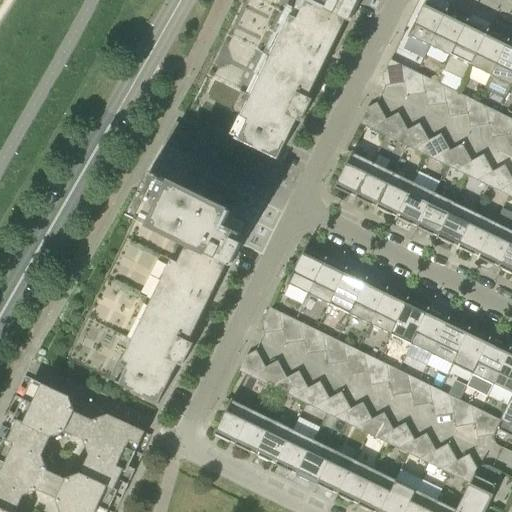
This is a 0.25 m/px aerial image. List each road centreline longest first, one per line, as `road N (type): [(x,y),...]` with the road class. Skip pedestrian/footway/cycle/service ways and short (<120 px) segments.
road 1 (residential): [(305,511),(178,450),(297,208)]
road 2 (secondary): [(0,319),(181,0)]
road 3 (residential): [(511,315),(297,208)]
road 4 (residential): [(297,208),(397,0)]
road 5 (residential): [(184,151),(297,208)]
